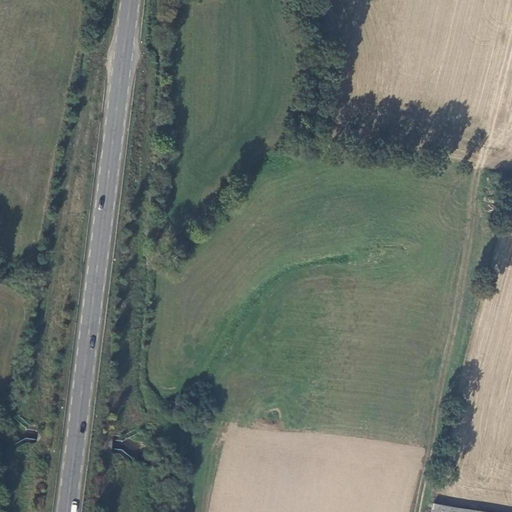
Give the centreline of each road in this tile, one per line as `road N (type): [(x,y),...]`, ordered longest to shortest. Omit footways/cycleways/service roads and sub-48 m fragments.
road 1 (primary): [(130,0),(66,511)]
road 2 (track): [(123,53),(95,64),(23,417)]
road 3 (unclassified): [(416,511),(482,169)]
